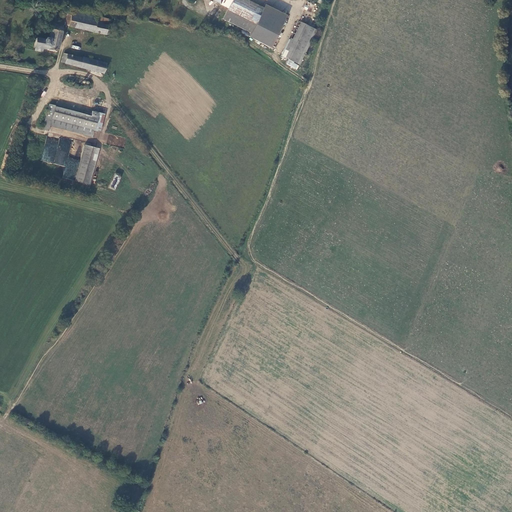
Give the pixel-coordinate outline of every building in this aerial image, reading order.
[(204,0),(225,10),(220,21),(247,35),(245,39),(266,50),(283,18),(262,7),(259,13),(235,0),(204,0)] [(63,13),(60,26),(104,36),(106,28),(107,22),(95,19),(95,17),(70,12),(70,14),(63,13)] [(42,53),(55,55),(60,26),(50,24),(46,42),(42,41),(40,43),(33,42),(31,51),(32,51),(32,54),(41,56),(42,53)] [(297,24),(279,59),(297,68),(313,33),(297,24)] [(61,57),(59,65),(101,75),(103,65),(81,60),(80,61),(61,57)] [(47,106),(39,131),(45,133),(46,128),(87,141),(90,133),(97,135),(102,119),(92,115),(95,104),(58,93),(53,108),(47,106)] [(80,148),(69,184),(80,188),(84,189),(94,153),(92,153),(80,148)] [(116,189),(121,175),(114,173),(110,187),(116,189)]
